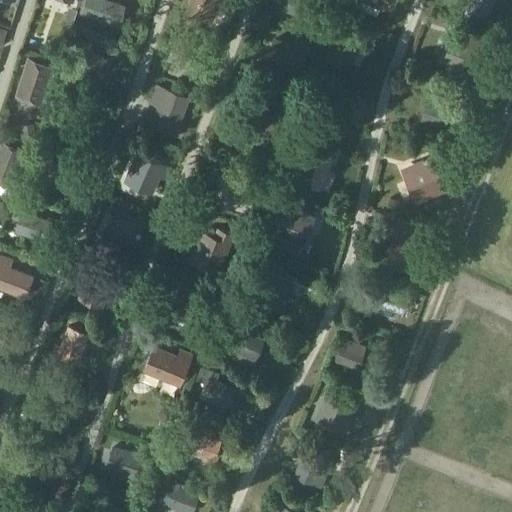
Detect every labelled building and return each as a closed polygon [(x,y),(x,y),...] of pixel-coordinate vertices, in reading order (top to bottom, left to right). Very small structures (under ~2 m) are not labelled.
[(120,31),(128,8),(106,0),(83,0),(77,15),(120,31)] [(189,0),(184,15),(213,27),(223,0),(189,0)] [(286,0),(284,7),(317,21),(325,0),(286,0)] [(469,0),(467,7),(488,15),(493,0),(469,0)] [(339,20),(325,57),(340,63),(342,57),(354,61),(366,30),(346,23),(339,20)] [(13,28),(0,23),(0,43),(7,46),(13,28)] [(175,38),(167,57),(200,71),(208,51),(210,47),(193,41),(196,33),(179,27),(175,38)] [(489,40),(472,35),(470,41),(454,36),(445,61),(477,73),(489,40)] [(47,53),(61,57),(65,43),(51,39),(47,53)] [(269,41),(259,67),(294,81),(304,55),(269,41)] [(102,85),(110,64),(75,50),(67,72),(102,85)] [(37,105),(50,67),(26,58),(13,96),(37,105)] [(162,100),(153,121),(175,130),(188,97),(159,86),(154,97),(162,100)] [(290,127),(274,94),(256,103),(260,111),(254,114),(256,118),(249,122),(258,139),(275,130),(277,133),(290,127)] [(464,112),(467,104),(455,100),(452,108),(429,99),(422,119),(452,130),(459,110),(464,112)] [(92,112),(62,102),(56,122),(86,132),(92,112)] [(3,138),(0,146),(0,179),(11,185),(27,148),(3,138)] [(36,145),(26,173),(59,184),(66,162),(47,156),(49,150),(36,145)] [(139,149),(125,179),(151,190),(158,174),(165,177),(171,163),(139,149)] [(314,149),(300,181),(323,191),(336,159),(314,149)] [(451,190),(436,154),(403,168),(418,203),(451,190)] [(251,198),(257,182),(225,169),(214,198),(246,211),(251,198)] [(14,205),(10,215),(18,218),(14,229),(45,241),(53,219),(14,205)] [(278,231),(275,239),(283,243),(287,234),(303,241),(313,217),(285,205),(275,229),(278,231)] [(111,211),(101,235),(127,245),(136,221),(111,211)] [(425,255),(410,220),(377,234),(392,269),(425,255)] [(255,221),(252,229),(262,233),(265,225),(255,221)] [(203,229),(191,260),(222,272),(237,234),(219,226),(215,234),(203,229)] [(2,253),(0,258),(0,285),(28,296),(36,273),(12,265),(15,258),(2,253)] [(93,264),(79,299),(102,308),(116,274),(93,264)] [(257,264),(242,299),(261,308),(264,301),(270,304),(282,275),(257,264)] [(407,297),(383,287),(366,280),(356,305),(365,308),(369,299),(401,312),(407,297)] [(179,282),(167,312),(184,319),(182,325),(195,331),(209,294),(179,282)] [(14,318),(0,312),(0,346),(2,348),(14,318)] [(231,318),(219,345),(255,360),(264,338),(244,329),(246,324),(231,318)] [(75,374),(90,336),(64,325),(49,364),(75,374)] [(344,338),(336,359),(358,367),(365,346),(344,338)] [(153,343),(143,369),(180,384),(190,358),(193,352),(180,347),(177,353),(153,343)] [(204,379),(196,401),(226,413),(236,388),(216,380),(219,372),(200,364),(196,376),(204,379)] [(330,388),(317,420),(344,431),(357,399),(330,388)] [(36,401),(31,421),(47,426),(49,417),(64,421),(67,410),(36,401)] [(185,417),(175,446),(215,459),(222,437),(211,433),(213,427),(185,417)] [(107,464),(136,474),(143,453),(114,443),(107,464)] [(53,492),(64,465),(17,446),(6,473),(53,492)] [(312,487),(314,483),(326,455),(305,446),(294,473),(306,479),(304,484),(312,487)] [(185,483),(172,477),(162,502),(188,511),(191,511),(200,492),(184,486),(185,483)] [(98,498),(94,511),(130,511),(132,509),(98,498)] [(0,511),(28,511),(0,500),(0,511)]
